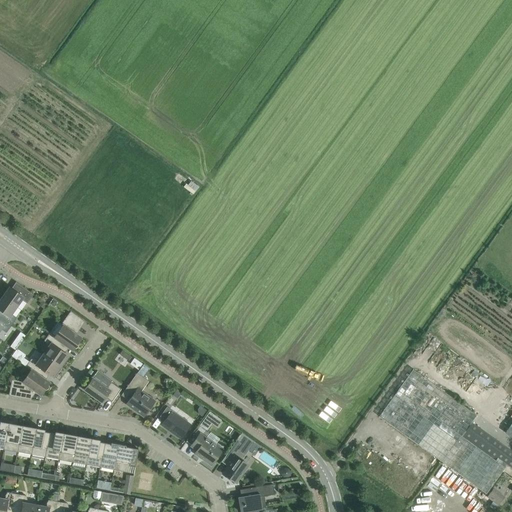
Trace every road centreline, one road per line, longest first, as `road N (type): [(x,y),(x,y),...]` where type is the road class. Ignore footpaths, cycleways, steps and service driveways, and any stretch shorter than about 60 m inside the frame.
road 1 (tertiary): [(336,511),(324,473),(296,443),(13,244)]
road 2 (residential): [(221,511),(216,487),(132,426),(49,411)]
